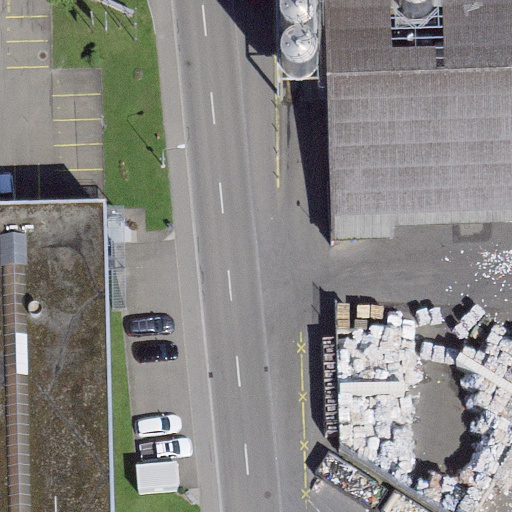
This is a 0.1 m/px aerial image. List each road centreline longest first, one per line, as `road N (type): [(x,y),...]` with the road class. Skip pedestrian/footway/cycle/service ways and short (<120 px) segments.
road 1 (unclassified): [(251,511),(201,0)]
road 2 (track): [(245,440),(356,511)]
